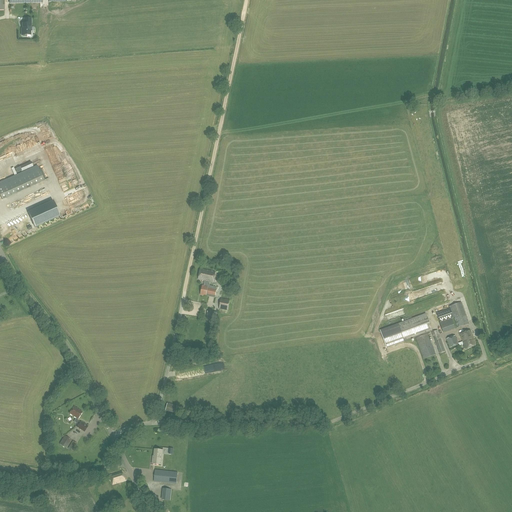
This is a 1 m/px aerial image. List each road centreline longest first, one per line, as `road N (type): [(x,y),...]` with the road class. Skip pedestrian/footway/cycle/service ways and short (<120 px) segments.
road 1 (unclassified): [(156,423),(341,419),(484,358),(478,338)]
road 2 (track): [(182,302),(248,0)]
road 3 (unclassified): [(114,435),(65,341),(0,246)]
road 4 (unclassified): [(128,464),(65,476),(0,468)]
road 5 (unclassified): [(156,423),(182,302)]
